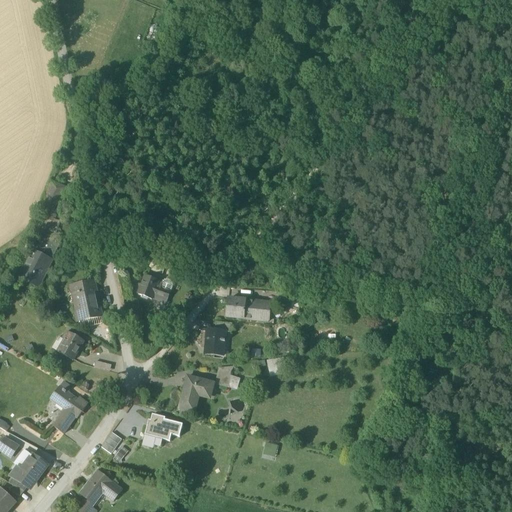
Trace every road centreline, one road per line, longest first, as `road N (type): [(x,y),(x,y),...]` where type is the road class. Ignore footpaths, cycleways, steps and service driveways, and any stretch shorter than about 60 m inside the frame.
road 1 (track): [(212,291),(460,0)]
road 2 (track): [(511,52),(435,369)]
road 3 (unclassified): [(49,0),(103,246)]
road 4 (residential): [(36,511),(133,381)]
road 5 (track): [(431,511),(435,369)]
road 6 (residential): [(103,246),(133,381)]
